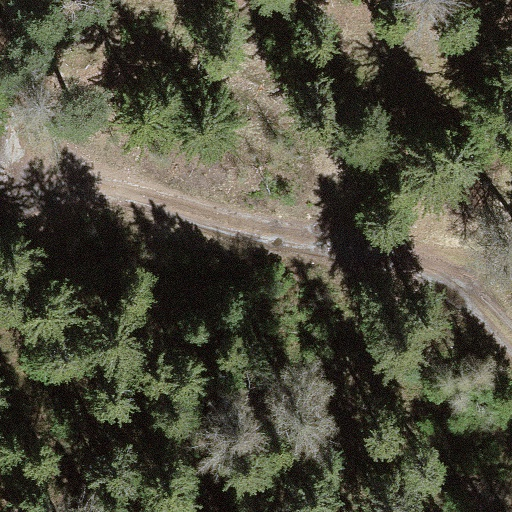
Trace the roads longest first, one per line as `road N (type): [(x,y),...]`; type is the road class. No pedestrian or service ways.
road 1 (track): [(10,177),(111,180),(254,240),(413,268)]
road 2 (track): [(0,34),(26,90),(10,177)]
road 3 (track): [(413,268),(511,354)]
